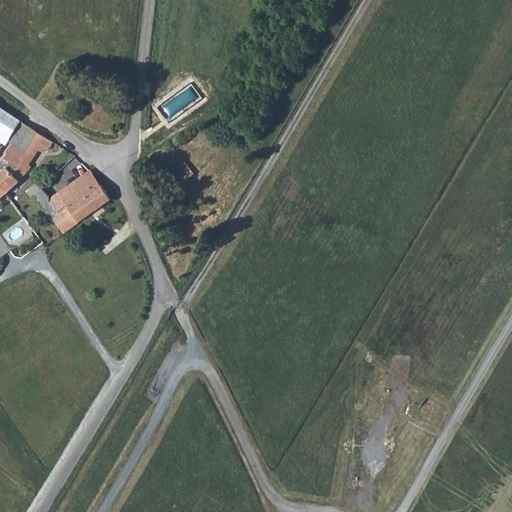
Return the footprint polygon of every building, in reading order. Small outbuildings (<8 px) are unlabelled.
[(26,112),(0,95),(0,107),(19,120),(20,120),(26,112)] [(0,107),(0,141),(5,144),(8,139),(20,120),(19,120),(0,107)] [(8,139),(34,155),(41,144),(46,147),(51,141),(20,120),(8,139)] [(0,171),(0,184),(3,188),(5,192),(17,181),(30,167),(28,165),(34,155),(8,139),(5,144),(0,150),(0,161),(5,167),(0,171)] [(173,170),(183,182),(195,172),(186,160),(173,170)] [(57,194),(67,207),(99,185),(90,171),(57,194)] [(25,190),(30,196),(41,186),(37,180),(25,190)] [(67,207),(77,220),(109,198),(99,185),(67,207)] [(30,196),(39,206),(52,197),(49,194),(41,186),(30,196)] [(39,206),(51,219),(52,218),(67,207),(57,194),(52,197),(39,206)] [(52,218),(57,225),(61,231),(77,220),(67,207),(52,218)]
